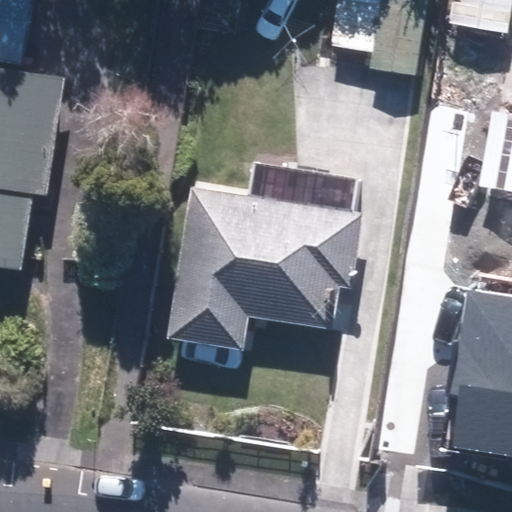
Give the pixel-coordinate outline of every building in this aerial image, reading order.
[(29,0),(0,0),(0,62),(20,65),(29,0)] [(429,0),(335,0),(328,46),(372,53),(369,70),(417,77),(429,0)] [(510,0),(460,0),(438,162),(488,169),(510,0)] [(64,80),(0,68),(0,269),(20,273),(33,197),(47,193),(64,80)] [(250,195),(196,187),(171,338),(245,350),(249,323),(342,338),(363,213),(351,211),(356,179),(256,162),(250,195)] [(511,457),(511,293),(466,286),(449,393),(459,395),(451,448),(511,457)]
